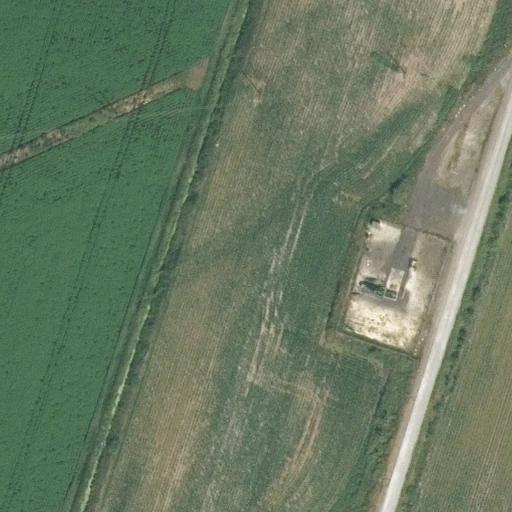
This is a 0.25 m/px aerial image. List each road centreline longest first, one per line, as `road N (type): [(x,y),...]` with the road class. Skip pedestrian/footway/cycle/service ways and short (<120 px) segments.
road 1 (track): [(392,511),(511,121)]
road 2 (track): [(511,60),(435,156),(397,265)]
